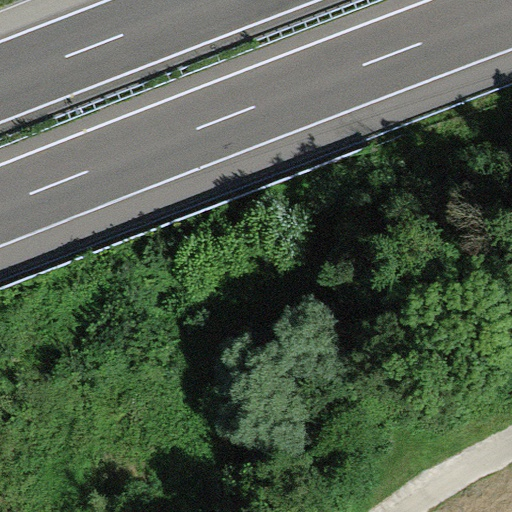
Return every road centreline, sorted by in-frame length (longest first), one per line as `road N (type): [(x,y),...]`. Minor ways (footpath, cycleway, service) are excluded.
road 1 (motorway): [(0,206),(511,8)]
road 2 (motorway): [(212,0),(0,82)]
road 3 (track): [(401,511),(511,444)]
